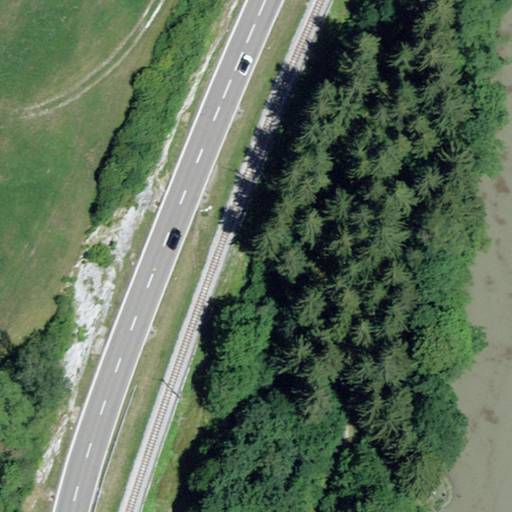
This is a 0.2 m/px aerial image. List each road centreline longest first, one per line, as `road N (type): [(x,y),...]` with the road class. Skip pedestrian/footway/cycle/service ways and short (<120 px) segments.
road 1 (secondary): [(72,511),(152,275),(267,0)]
road 2 (track): [(157,0),(112,63),(77,91),(43,108),(5,113)]
